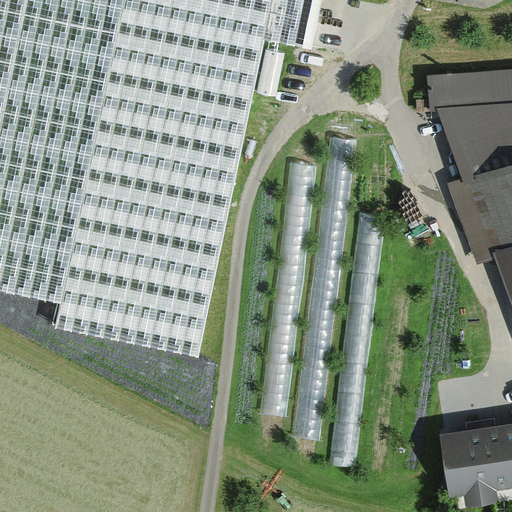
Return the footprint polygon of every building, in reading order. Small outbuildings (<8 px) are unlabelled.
[(56,335),(205,361),(251,95),(277,99),(285,52),(312,56),(321,0),(0,0),(0,297),(61,308),(56,335)] [(511,64),(428,71),(431,101),(511,94),(511,64)] [(462,174),(448,179),(477,259),(495,253),(511,247),(511,97),(437,103),(462,174)] [(388,180),(370,134),(282,168),(300,214),(388,180)] [(511,247),(495,253),(511,300),(511,247)] [(511,420),(499,423),(507,484),(511,482),(511,420)] [(507,484),(499,423),(445,430),(453,491),(468,489),(470,498),(494,495),(493,486),(507,484)]
